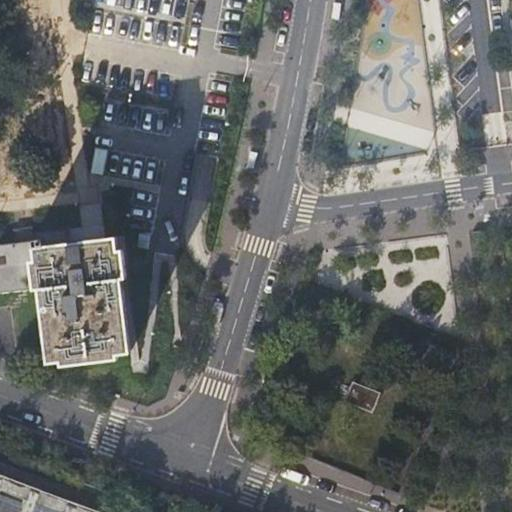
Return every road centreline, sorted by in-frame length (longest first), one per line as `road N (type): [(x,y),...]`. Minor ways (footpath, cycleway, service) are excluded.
road 1 (residential): [(188,463),(271,199)]
road 2 (residential): [(271,199),(331,208),(511,183)]
road 3 (residential): [(271,199),(312,0)]
road 4 (residential): [(0,396),(188,463)]
road 5 (residential): [(188,463),(323,511)]
